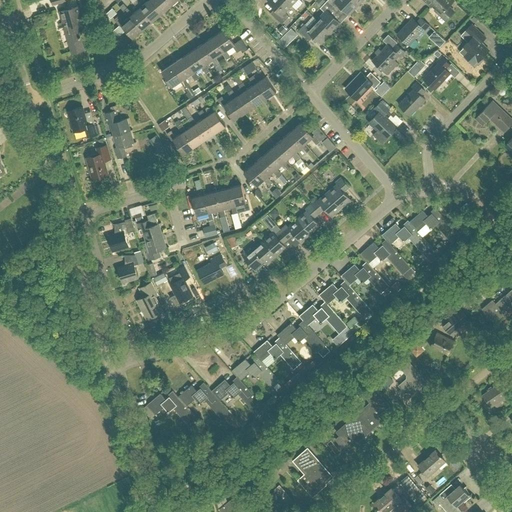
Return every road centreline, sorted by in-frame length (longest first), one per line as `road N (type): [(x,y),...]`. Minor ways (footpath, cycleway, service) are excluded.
road 1 (residential): [(137,358),(245,328),(399,194)]
road 2 (unclassified): [(110,367),(31,100)]
road 3 (residential): [(137,358),(87,220),(166,189)]
road 4 (residential): [(166,189),(188,172),(229,160),(309,91)]
road 5 (track): [(125,414),(0,290)]
road 6 (residential): [(431,188),(429,143),(511,56)]
road 7 (unclassified): [(152,511),(110,367)]
road 8 (residential): [(343,511),(365,475),(446,406)]
road 9 (residential): [(399,194),(309,91)]
road 10 (residential): [(309,91),(397,0)]
road 11 (residential): [(309,91),(229,0)]
